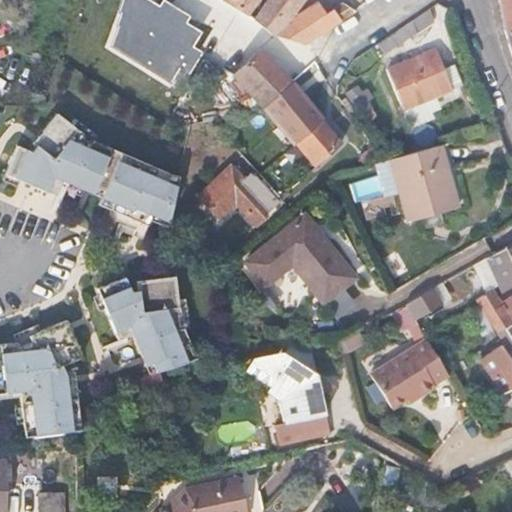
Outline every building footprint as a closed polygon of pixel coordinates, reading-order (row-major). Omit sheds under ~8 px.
[(128,0),(125,11),(123,10),(119,23),(120,24),(113,44),(169,78),(178,64),(187,70),(199,52),(189,46),(198,32),(183,22),(186,16),(163,1),(159,8),(151,3),(152,0),(128,0)] [(227,0),(249,14),(259,0),(227,0)] [(267,0),(254,18),(277,35),(279,35),(288,23),(305,0),(267,0)] [(511,0),(500,0),(505,29),(511,27),(511,0)] [(279,35),(308,44),(342,22),(334,11),(327,16),(317,2),(288,23),(279,35)] [(334,11),(342,22),(358,11),(343,3),(334,11)] [(435,21),(429,9),(380,42),(387,53),(435,21)] [(234,73),(264,107),(291,83),(262,48),(234,73)] [(405,110),(451,91),(463,86),(455,66),(443,70),(435,50),(388,68),(405,110)] [(264,107),(295,143),(323,118),(291,83),(264,107)] [(374,108),(357,86),(347,93),(362,116),(374,108)] [(157,100),(149,113),(167,124),(175,112),(157,100)] [(38,145),(33,151),(19,145),(7,173),(58,196),(62,187),(67,189),(70,182),(95,193),(98,187),(106,191),(101,204),(150,226),(153,219),(170,227),(181,176),(169,174),(169,172),(95,140),(93,143),(82,135),(84,132),(59,113),(35,143),(38,145)] [(262,113),(249,121),(259,138),(272,129),(262,113)] [(323,118),(295,143),(316,166),(344,142),(323,118)] [(459,208),(441,146),(391,160),(410,222),(424,217),(427,227),(443,222),(440,212),(459,208)] [(272,210),(232,165),(200,196),(221,218),(237,203),(257,223),(272,210)] [(355,278),(305,215),(247,261),(266,285),(293,264),(324,302),(355,278)] [(511,257),(506,247),(486,258),(501,287),(511,279),(511,257)] [(182,314),(177,276),(139,281),(140,291),(133,292),(127,277),(99,288),(121,340),(122,340),(124,345),(131,342),(129,337),(135,334),(149,366),(155,363),(159,372),(185,367),(199,361),(185,328),(181,329),(179,315),(182,314)] [(449,295),(443,283),(434,288),(440,299),(449,295)] [(440,299),(434,288),(410,303),(420,317),(443,304),(440,299)] [(492,288),(477,298),(480,304),(487,314),(503,305),(502,304),(492,288)] [(511,324),(511,319),(503,305),(487,314),(499,332),(511,324)] [(27,436),(82,430),(75,372),(66,373),(64,366),(84,357),(68,320),(31,336),(33,342),(21,347),(19,342),(0,344),(0,393),(14,392),(15,397),(22,397),(27,436)] [(511,324),(499,332),(504,341),(511,352),(511,324)] [(451,377),(429,342),(429,341),(377,373),(398,407),(413,398),(420,393),(422,398),(437,388),(436,386),(451,377)] [(511,352),(504,341),(483,354),(506,388),(511,386),(511,352)] [(332,413),(324,372),(293,344),(265,352),(256,364),(279,384),(275,388),(286,398),(291,421),(281,423),(284,438),(335,429),(332,413)] [(422,398),(420,393),(413,398),(415,402),(422,398)] [(240,511),(233,479),(178,491),(135,511),(240,511)] [(67,511),(67,492),(40,492),(39,511),(67,511)]
